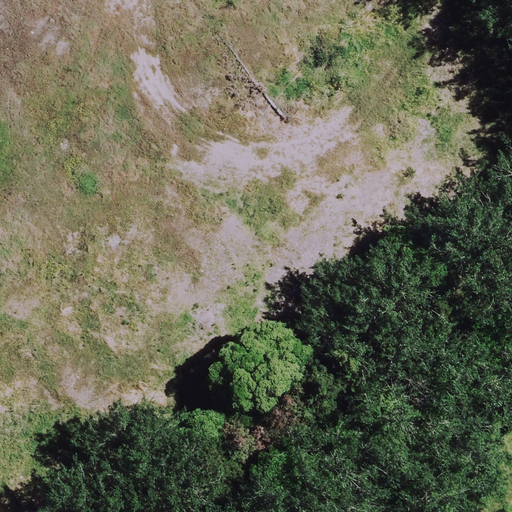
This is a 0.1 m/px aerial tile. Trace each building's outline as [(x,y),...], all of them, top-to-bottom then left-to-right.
[(106,0),(68,0),(77,16),(106,0)] [(294,0),(263,0),(276,15),(294,0)] [(0,166),(66,123),(0,21),(0,166)] [(178,101),(169,25),(85,35),(110,238),(203,226),(186,100),(178,101)] [(471,137),(419,96),(382,143),(435,184),(471,137)] [(511,110),(495,110),(493,164),(511,164),(511,110)] [(398,219),(342,140),(284,180),(340,260),(398,219)] [(127,320),(6,191),(0,196),(0,262),(89,356),(127,320)] [(315,264),(269,199),(231,226),(306,333),(355,298),(326,256),(315,264)] [(0,361),(11,354),(0,337),(0,361)]
